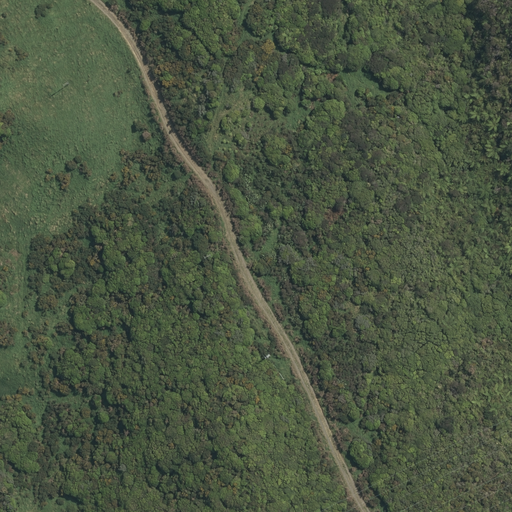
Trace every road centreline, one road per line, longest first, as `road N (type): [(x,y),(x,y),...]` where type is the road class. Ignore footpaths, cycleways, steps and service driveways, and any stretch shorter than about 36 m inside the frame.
road 1 (track): [(365,511),(291,349),(252,287),(215,190),(179,146),(132,42),(95,0)]
road 2 (track): [(37,511),(49,435),(32,305),(80,91),(60,40),(22,0)]
road 3 (track): [(221,202),(209,130),(234,69),(246,0)]
